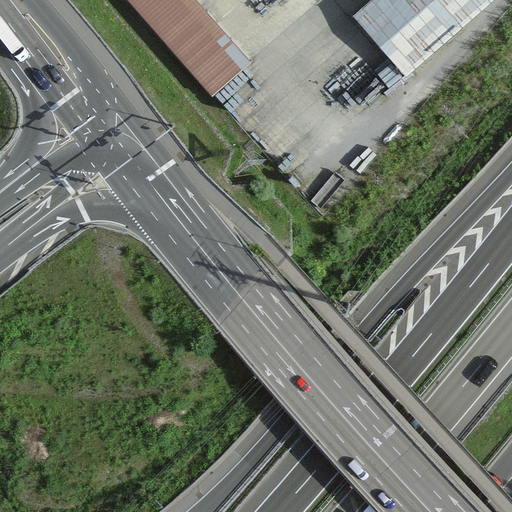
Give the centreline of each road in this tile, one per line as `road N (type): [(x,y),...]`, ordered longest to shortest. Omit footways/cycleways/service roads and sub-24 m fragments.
road 1 (motorway): [(511,172),(203,511)]
road 2 (secondary): [(177,212),(439,511)]
road 3 (motorway): [(511,231),(277,511)]
road 4 (motorway): [(355,511),(511,329)]
road 5 (motorway): [(9,243),(80,208),(177,212)]
road 6 (motorway): [(35,36),(40,125),(30,154),(0,189)]
road 7 (motorway): [(9,243),(67,188),(86,151)]
